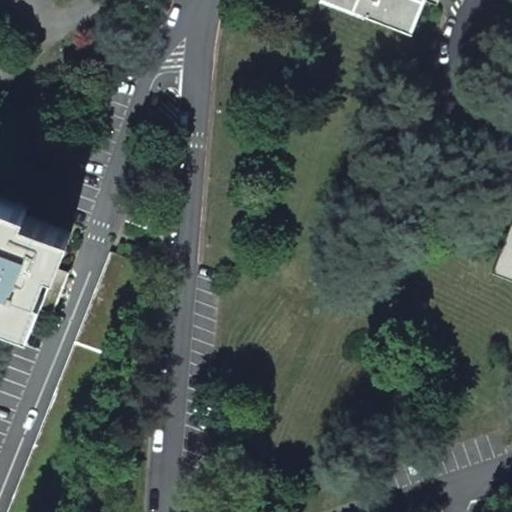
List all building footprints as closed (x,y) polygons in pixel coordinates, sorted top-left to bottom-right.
[(368,0),(410,16),(416,0),(368,0)] [(0,315),(27,326),(50,267),(57,270),(72,233),(26,214),(29,208),(0,196),(0,315)] [(132,206),(126,222),(146,229),(152,214),(132,206)] [(511,222),(492,273),(511,281),(511,222)] [(42,511),(140,265),(111,253),(8,511),(42,511)]
